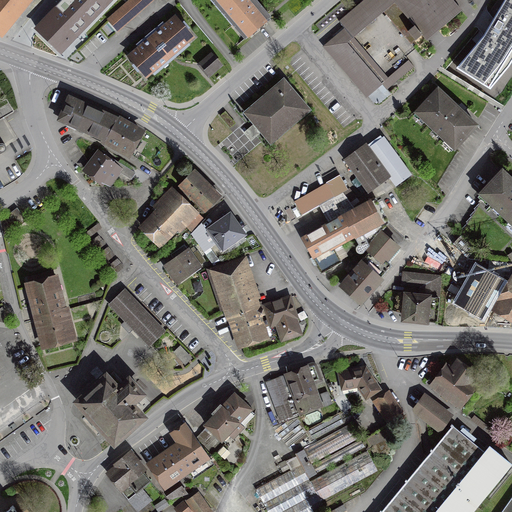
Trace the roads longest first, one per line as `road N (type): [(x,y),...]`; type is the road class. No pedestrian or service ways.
road 1 (residential): [(47,151),(236,373)]
road 2 (secondary): [(175,134),(341,321)]
road 3 (residential): [(353,328),(494,136)]
road 4 (unknown): [(419,341),(411,445),(360,511)]
road 5 (residential): [(236,373),(178,402),(86,482)]
road 6 (secondary): [(32,64),(149,113),(175,134)]
road 7 (secondary): [(353,328),(406,341),(511,341)]
road 8 (residential): [(292,29),(175,134)]
road 9 (residential): [(372,122),(292,29)]
road 10 (residential): [(341,321),(314,348),(236,373)]
